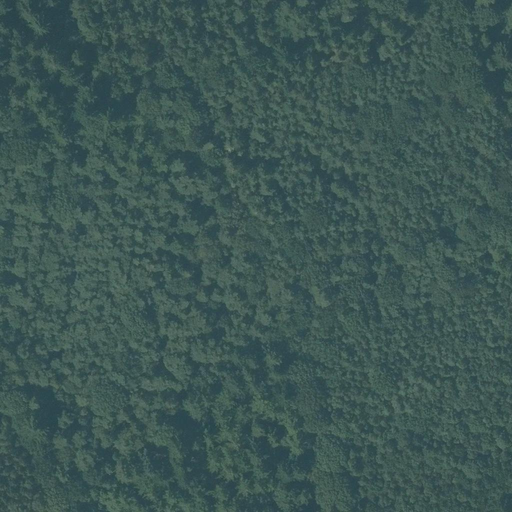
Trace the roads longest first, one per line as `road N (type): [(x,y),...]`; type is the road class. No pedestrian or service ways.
road 1 (track): [(0,365),(57,511)]
road 2 (track): [(467,0),(511,148)]
